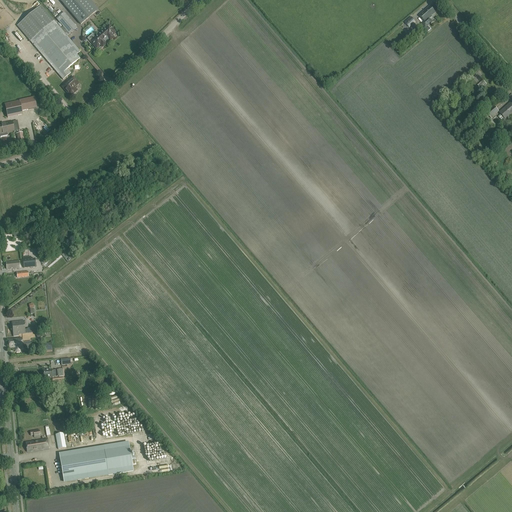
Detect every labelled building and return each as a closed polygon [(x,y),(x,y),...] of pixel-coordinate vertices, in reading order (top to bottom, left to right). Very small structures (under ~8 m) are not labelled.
[(96,12),(85,0),(59,0),(81,25),(96,12)] [(17,26),(63,80),(71,73),(67,69),(80,59),(76,55),(80,52),(41,6),(17,26)] [(435,12),(430,6),(420,15),(425,21),(422,24),(425,28),(432,22),(429,19),(432,17),(431,16),(435,12)] [(56,19),(69,34),(77,28),(64,12),(56,19)] [(408,28),(415,22),(411,17),(404,23),(408,28)] [(112,36),(112,35),(115,32),(110,27),(108,27),(91,41),(97,48),(101,44),(101,45),(102,46),(103,46),(104,46),(105,45),(105,44),(105,43),(105,42),(108,39),(109,39),(109,40),(110,40),(111,40),(112,39),(112,38),(113,37),(112,36)] [(62,87),(70,96),(73,94),(74,94),(76,92),(76,91),(77,91),(74,87),(79,83),(73,77),(62,87)] [(486,85),(483,81),(477,86),(481,90),(486,85)] [(22,113),(22,111),(36,108),(34,98),(5,104),(8,117),(23,114),(22,113)] [(511,115),(511,114),(511,102),(507,107),(499,113),(501,115),(499,117),(502,121),(505,119),(505,120),(510,115),(511,115)] [(491,118),(499,112),(494,106),(486,113),(491,118)] [(495,125),(491,119),(490,120),(489,119),(486,121),(492,128),(495,125)] [(0,135),(0,137),(8,135),(7,134),(14,132),(12,121),(5,123),(0,124),(0,135)] [(24,268),(36,267),(35,259),(31,260),(31,257),(23,258),(24,268)] [(7,270),(20,269),(19,261),(6,262),(7,270)] [(18,334),(25,333),(24,321),(12,322),(14,337),(18,337),(18,334)] [(8,339),(9,344),(9,348),(15,348),(15,351),(16,352),(19,352),(20,351),(19,348),(22,348),(31,347),(31,342),(22,342),(21,338),(8,339)] [(44,370),(42,370),(42,374),(43,374),(44,378),(45,378),(52,377),(52,376),(56,376),(56,377),(59,376),(58,370),(55,371),(55,372),(51,373),(51,371),(51,370),(46,371),(46,370),(44,370)] [(90,426),(92,438),(87,438),(87,441),(95,440),(95,437),(92,438),(92,435),(97,434),(97,432),(99,432),(99,428),(94,429),(93,425),(90,426)] [(58,450),(66,448),(63,433),(56,435),(58,450)] [(48,439),(26,443),(27,452),(49,448),(48,439)] [(104,451),(59,458),(63,478),(107,471),(133,467),(129,447),(104,451)]
